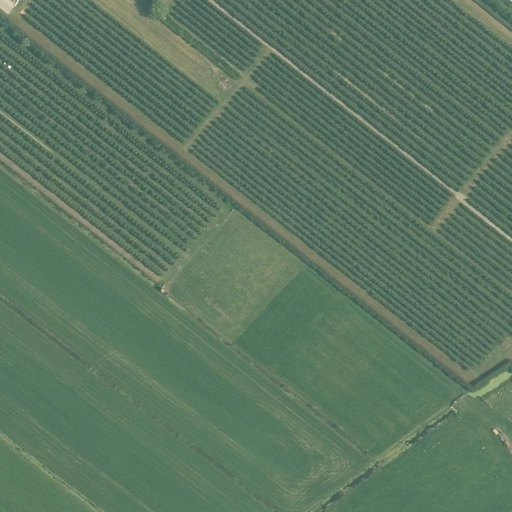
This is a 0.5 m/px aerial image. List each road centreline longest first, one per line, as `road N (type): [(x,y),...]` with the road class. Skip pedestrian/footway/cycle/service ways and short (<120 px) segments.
road 1 (track): [(0,111),(189,259),(437,384),(474,411),(489,404)]
road 2 (track): [(209,0),(511,239)]
